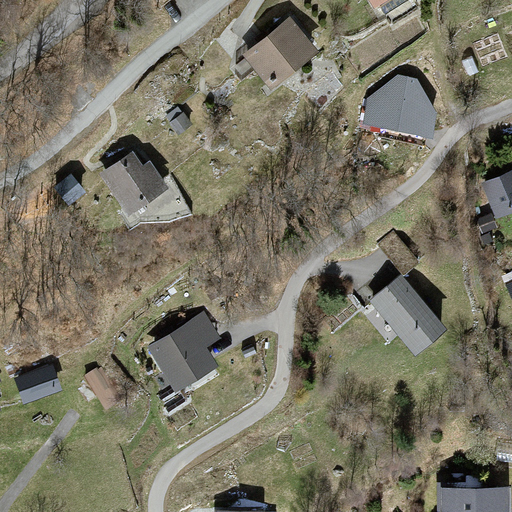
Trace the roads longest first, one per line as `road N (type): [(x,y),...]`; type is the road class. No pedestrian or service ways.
road 1 (residential): [(155,511),(159,487),(182,458),(274,394),(289,302),(311,260),(414,181),(461,127),(511,105)]
road 2 (unclassified): [(0,180),(48,151),(214,0)]
